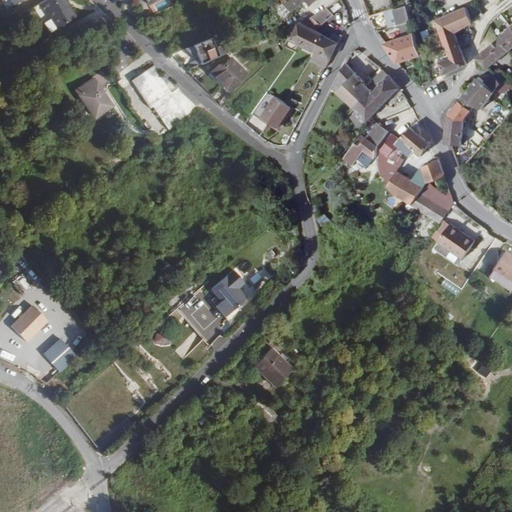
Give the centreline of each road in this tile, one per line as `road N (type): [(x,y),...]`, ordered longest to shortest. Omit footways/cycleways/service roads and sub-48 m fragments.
road 1 (residential): [(295,171),(311,241),(295,283),(100,475)]
road 2 (residential): [(99,0),(295,171)]
road 3 (residential): [(359,27),(298,144),(295,171)]
road 4 (residential): [(425,109),(459,195),(511,236)]
road 5 (unclassified): [(100,475),(81,437),(0,371)]
